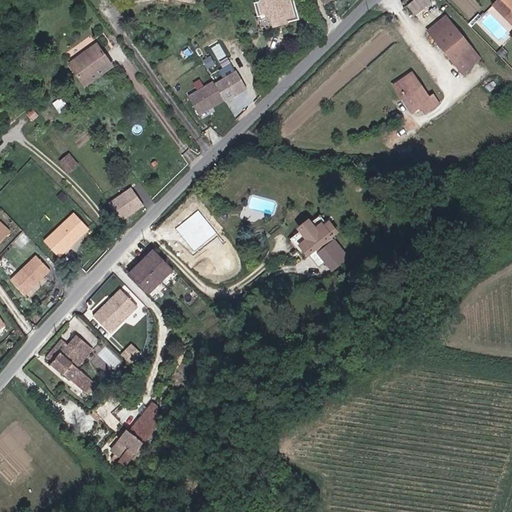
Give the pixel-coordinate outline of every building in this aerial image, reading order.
[(280,22),(276,15),(271,12),(263,12),(260,0),(257,0),(264,26),(265,29),(280,25),(280,22)] [(302,17),(297,0),(260,0),(263,12),(271,12),(276,15),(280,22),(302,17)] [(412,0),(407,4),(416,15),(433,0),(412,0)] [(511,0),(498,0),(496,2),(511,19),(511,0)] [(434,35),(451,21),(447,15),(429,29),(434,35)] [(471,45),(451,21),(434,35),(462,70),(469,64),(461,53),(471,45)] [(222,42),(211,47),(225,74),(188,94),(199,114),(247,89),(222,42)] [(113,61),(102,43),(73,62),(84,79),(113,61)] [(480,56),(471,45),(461,53),(469,64),(480,56)] [(415,72),(400,83),(410,98),(408,100),(414,109),(423,103),(427,108),(439,99),(435,94),(433,96),(415,72)] [(410,98),(400,83),(397,85),(408,100),(410,98)] [(270,119),(264,126),(272,134),(279,128),(270,119)] [(71,170),(80,164),(73,154),(64,161),(71,170)] [(126,197),(116,205),(127,219),(137,211),(126,197)] [(91,228),(77,213),(49,239),(63,254),(91,228)] [(0,243),(12,230),(0,218),(0,243)] [(309,235),(300,241),(308,252),(315,247),(329,267),(345,255),(330,235),(337,230),(329,219),(319,226),(313,219),(302,227),(309,235)] [(153,291),(176,269),(157,248),(134,271),(153,291)] [(54,270),(40,256),(14,280),(28,294),(54,270)] [(112,333),(139,305),(121,288),(94,315),(112,333)] [(0,330),(9,325),(0,312),(0,330)] [(95,348),(79,334),(70,344),(64,339),(48,357),(87,393),(97,382),(79,365),(95,348)] [(133,343),(123,353),(133,363),(143,353),(133,343)] [(121,402),(114,393),(94,408),(102,418),(121,402)] [(146,443),(164,420),(154,412),(158,406),(152,401),(129,429),(146,443)] [(136,455),(146,443),(129,429),(111,451),(121,460),(129,449),(136,455)]
